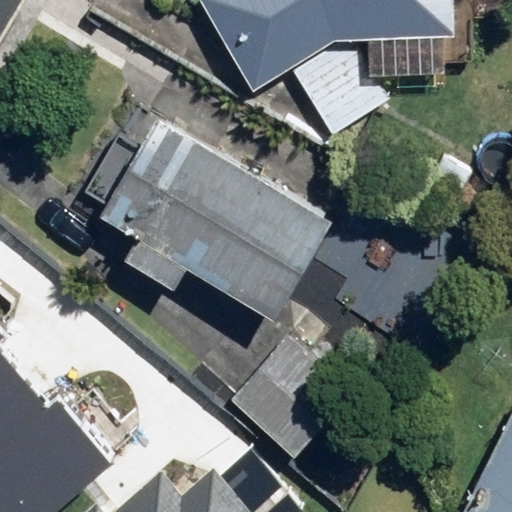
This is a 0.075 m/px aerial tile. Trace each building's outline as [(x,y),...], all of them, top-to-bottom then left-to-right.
[(350,35),(485,33),(486,13),(511,12),(511,0),(202,0),(262,92),(292,71),(343,143),(393,101),(350,35)] [(79,184),(130,216),(115,244),(173,277),(187,252),(273,306),(330,216),(136,93),(79,184)] [(464,259),(413,212),(337,293),(389,341),(464,259)] [(0,382),(0,509),(2,511),(80,511),(171,438),(75,322),(0,382)] [(301,322),(231,386),(292,452),(362,388),(301,322)] [(511,511),(511,408),(455,511),(511,511)] [(188,486),(213,511),(276,511),(298,490),(241,433),(188,486)]
